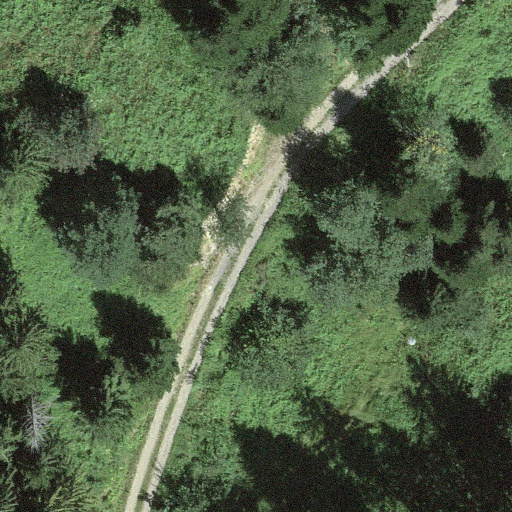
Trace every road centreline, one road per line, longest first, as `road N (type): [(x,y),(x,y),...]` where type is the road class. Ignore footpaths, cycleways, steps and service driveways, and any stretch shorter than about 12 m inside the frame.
road 1 (track): [(140,511),(167,407),(239,247),(307,142),(446,0)]
road 2 (track): [(240,511),(274,470),(434,335),(511,312)]
